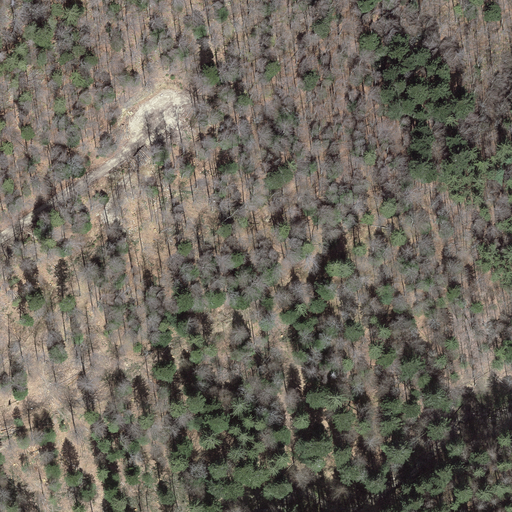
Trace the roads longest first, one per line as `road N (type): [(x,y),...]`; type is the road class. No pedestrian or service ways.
road 1 (track): [(0,242),(90,184),(255,22)]
road 2 (track): [(155,119),(61,286),(0,359)]
